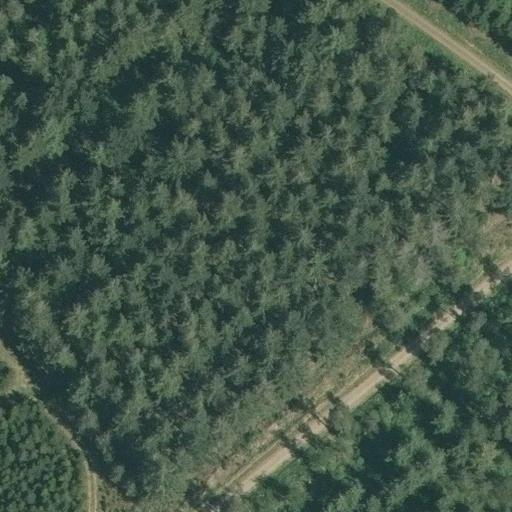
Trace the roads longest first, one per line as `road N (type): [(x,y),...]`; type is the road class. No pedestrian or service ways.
road 1 (track): [(511,266),(218,511)]
road 2 (track): [(511,103),(371,0)]
